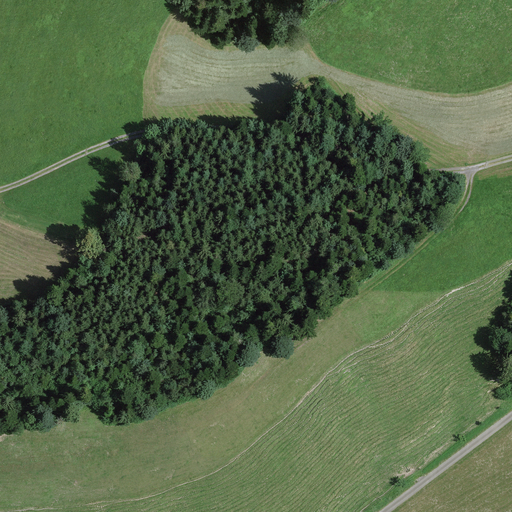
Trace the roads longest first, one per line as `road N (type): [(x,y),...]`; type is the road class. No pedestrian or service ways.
road 1 (track): [(0,466),(97,458),(192,429),(231,408),(443,226),(461,203),(468,171)]
road 2 (track): [(511,159),(427,173),(271,132),(173,130),(112,142),(0,190)]
road 3 (track): [(511,417),(388,511)]
